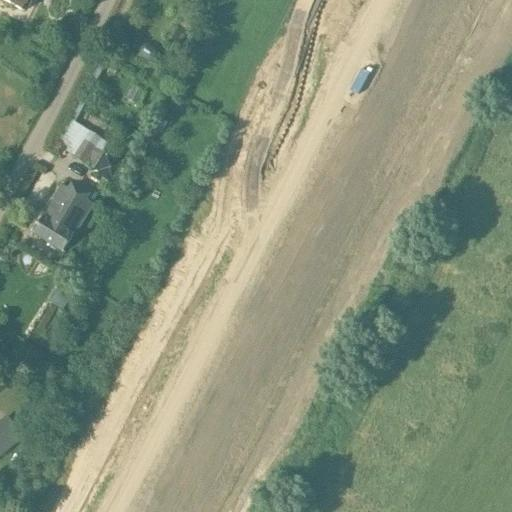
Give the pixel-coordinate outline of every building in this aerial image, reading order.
[(0,0),(23,11),(28,0),(0,0)] [(90,132),(74,157),(92,169),(103,153),(107,156),(113,147),(90,132)] [(121,167),(105,157),(96,172),(111,182),(121,167)] [(30,233),(61,252),(89,205),(59,187),(30,233)] [(58,287),(50,301),(64,308),(72,294),(58,287)] [(0,456),(24,437),(6,416),(0,420),(0,456)]
